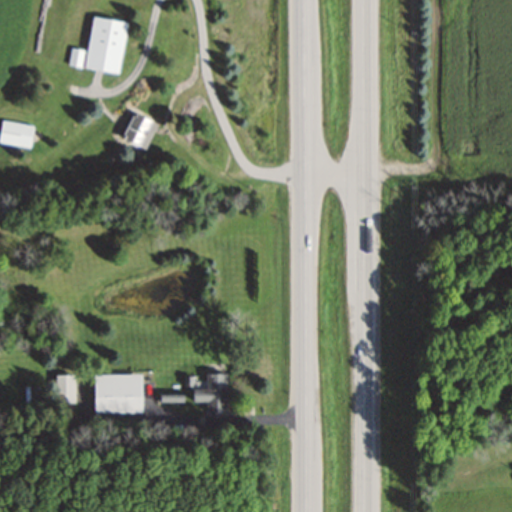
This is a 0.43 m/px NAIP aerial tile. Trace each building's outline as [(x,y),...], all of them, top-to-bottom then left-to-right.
[(124,22),(90,17),(82,68),(115,74),(124,22)] [(153,124),(128,113),(116,140),(141,151),(153,124)] [(0,142),(28,148),(32,126),(0,119),(0,142)] [(224,373),(203,373),(203,389),(191,389),(191,401),(204,401),(204,414),(224,414),(224,373)] [(139,374),(91,374),(91,413),(139,413),(139,374)] [(54,375),(54,401),(71,401),(71,375),(54,375)] [(238,429),(238,416),(218,416),(218,429),(238,429)]
